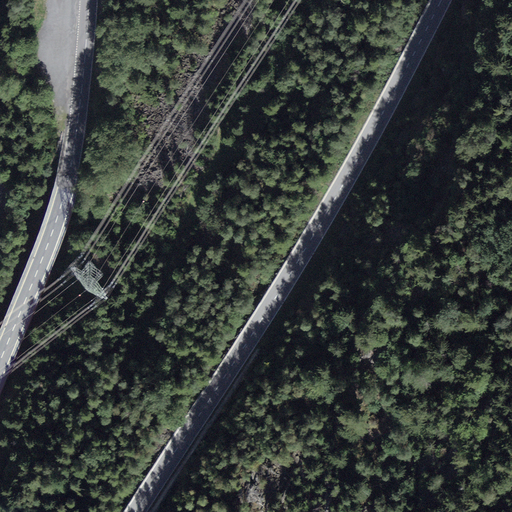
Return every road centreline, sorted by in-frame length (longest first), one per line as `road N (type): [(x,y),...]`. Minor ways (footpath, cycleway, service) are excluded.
road 1 (secondary): [(135,511),(297,262),(441,0)]
road 2 (track): [(21,511),(140,325),(183,227),(314,0)]
road 3 (tertiary): [(0,361),(70,170),(89,0)]
